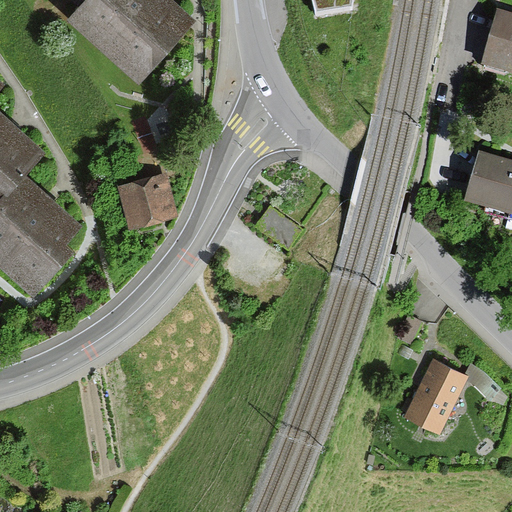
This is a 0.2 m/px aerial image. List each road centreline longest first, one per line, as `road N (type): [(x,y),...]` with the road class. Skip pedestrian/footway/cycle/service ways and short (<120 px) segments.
road 1 (residential): [(281,102),(237,151),(168,278),(98,344),(0,386)]
road 2 (tertiary): [(511,336),(281,102)]
